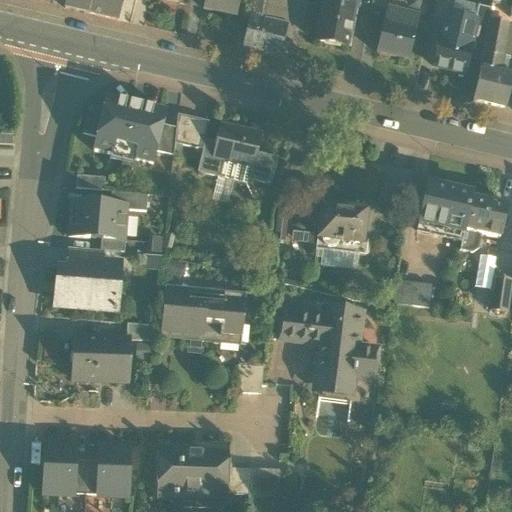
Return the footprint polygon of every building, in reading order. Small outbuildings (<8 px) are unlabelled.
[(65,0),(63,10),(87,15),(90,0),(65,0)] [(90,0),(87,15),(117,23),(123,0),(90,0)] [(204,0),(202,12),(235,19),(239,0),(204,0)] [(240,51),(277,60),(285,27),(276,24),(280,0),(262,0),(258,20),(248,18),(240,51)] [(251,0),(248,18),(258,20),(262,0),(251,0)] [(337,0),(336,7),(354,11),(355,0),(337,0)] [(346,49),(354,11),(336,7),(320,4),(313,42),(346,49)] [(479,8),(475,26),(470,47),(469,51),(482,55),(482,54),(486,32),(480,31),(481,21),(488,22),(488,21),(490,11),(479,8)] [(374,55),(407,63),(413,33),(413,32),(416,16),(385,9),(381,25),(374,55)] [(440,40),(444,41),(449,20),(445,19),(440,40)] [(454,21),(449,20),(444,41),(449,42),(459,44),(464,23),(454,21)] [(480,31),(486,32),(488,22),(481,21),(480,31)] [(488,21),(488,22),(486,32),(482,54),(503,58),(509,26),(488,21)] [(475,26),(464,23),(459,44),(470,47),(475,26)] [(432,68),(463,75),(469,51),(470,47),(459,44),(449,42),(444,41),(440,40),(439,39),(432,68)] [(500,74),(503,58),(482,54),(482,55),(479,70),(480,70),(480,69),(500,74)] [(472,102),(504,110),(511,76),(500,74),(480,69),(480,70),(472,102)] [(135,164),(152,168),(155,155),(162,127),(165,114),(152,111),(118,102),(105,99),(102,113),(95,140),(92,153),(109,157),(111,158),(112,153),(134,158),(133,163),(135,164)] [(81,137),(95,140),(102,113),(88,109),(81,137)] [(176,122),(175,131),(174,146),(198,152),(204,128),(176,122)] [(172,159),(174,146),(175,131),(162,127),(155,155),(172,159)] [(249,183),(269,188),(275,162),(256,157),(260,137),(221,128),(216,147),(206,145),(199,176),(218,180),(222,165),(252,172),(249,183)] [(0,148),(11,149),(11,147),(12,138),(0,137),(0,148)] [(111,158),(109,157),(108,162),(133,168),(135,164),(133,163),(134,158),(112,153),(111,158)] [(222,165),(218,180),(233,184),(248,187),(249,183),(252,172),(222,165)] [(378,200),(406,203),(410,173),(369,168),(366,190),(379,191),(378,200)] [(75,191),(103,194),(104,181),(76,178),(75,191)] [(228,205),(233,184),(218,180),(213,202),(228,205)] [(463,235),(464,232),(471,199),(471,196),(426,186),(418,225),(463,235)] [(126,213),(145,214),(146,197),(111,195),(110,206),(126,208),(126,213)] [(506,207),(471,199),(464,232),(481,236),(499,240),(506,207)] [(100,242),(123,244),(123,243),(126,213),(126,208),(110,206),(70,203),(67,239),(100,242)] [(317,240),(322,241),(323,244),(325,246),(329,248),(334,247),(337,245),(339,243),(360,245),(361,241),(365,211),(321,206),(317,240)] [(463,235),(418,225),(416,233),(461,243),(463,235)] [(481,236),(464,232),(463,235),(461,243),(459,251),(472,254),(478,250),(481,236)] [(292,233),(291,243),(312,246),(313,236),(292,233)] [(162,240),(147,239),(146,254),(161,255),(162,240)] [(357,273),(360,245),(339,243),(337,245),(334,247),(329,248),(325,246),(323,244),(322,241),(317,240),(313,267),(357,273)] [(99,254),(123,255),(124,243),(123,243),(123,244),(100,242),(99,254)] [(65,272),(96,274),(97,265),(101,266),(103,254),(67,251),(65,272)] [(161,259),(144,257),(143,272),(159,273),(161,259)] [(184,269),(169,261),(163,273),(178,281),(184,269)] [(54,308),(116,313),(120,267),(101,266),(97,265),(96,274),(65,272),(57,271),(54,308)] [(511,282),(493,279),(489,311),(506,313),(511,282)] [(393,305),(428,309),(431,285),(396,281),(393,305)] [(182,342),(219,347),(220,338),(239,340),(243,308),(227,306),(228,294),(171,288),(166,333),(182,335),(182,342)] [(244,296),(228,294),(227,306),(243,308),(244,296)] [(319,392),(350,396),(353,373),(372,375),(375,349),(357,347),(360,314),(324,309),(324,316),(283,311),(280,343),(319,348),(318,362),(322,362),(319,392)] [(136,345),(150,345),(152,329),(126,327),(126,342),(128,342),(128,344),(136,345)] [(165,340),(182,342),(182,335),(166,333),(165,340)] [(220,338),(219,347),(238,349),(239,340),(220,338)] [(42,342),(43,360),(56,360),(56,342),(42,342)] [(71,387),(127,387),(127,385),(121,384),(122,363),(127,363),(128,344),(128,342),(126,342),(71,342),(71,387)] [(136,345),(134,362),(149,363),(151,346),(136,345)] [(238,395),(260,396),(263,368),(238,368),(238,395)] [(317,434),(343,434),(343,419),(327,419),(327,406),(317,406),(317,434)] [(42,497),(72,498),(72,497),(74,463),(74,448),(44,447),(42,497)] [(209,502),(218,503),(224,497),(225,470),(225,454),(220,448),(212,448),(206,454),(179,453),(174,447),(165,447),(159,452),(159,460),(165,466),(164,481),(158,487),(158,495),(164,501),(172,501),(178,496),(204,497),(209,502)] [(96,498),(126,499),(128,449),(98,448),(98,464),(96,498)] [(72,497),(84,497),(86,464),(74,463),(72,497)] [(98,464),(86,464),(84,497),(96,498),(98,464)] [(224,497),(247,498),(250,471),(225,470),(224,497)] [(278,473),(250,471),(247,498),(247,499),(277,501),(278,473)] [(487,492),(485,508),(502,510),(504,494),(487,492)]
